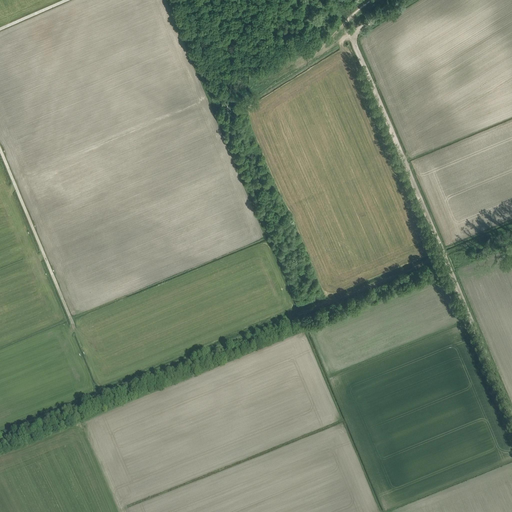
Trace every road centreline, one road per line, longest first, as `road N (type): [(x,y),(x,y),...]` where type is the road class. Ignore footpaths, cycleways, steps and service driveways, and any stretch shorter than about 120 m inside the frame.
road 1 (track): [(441,255),(0,434)]
road 2 (track): [(441,255),(355,49),(354,34),(410,0)]
road 3 (track): [(70,321),(0,149)]
road 4 (track): [(511,424),(441,255)]
road 5 (track): [(107,511),(74,441),(0,469)]
